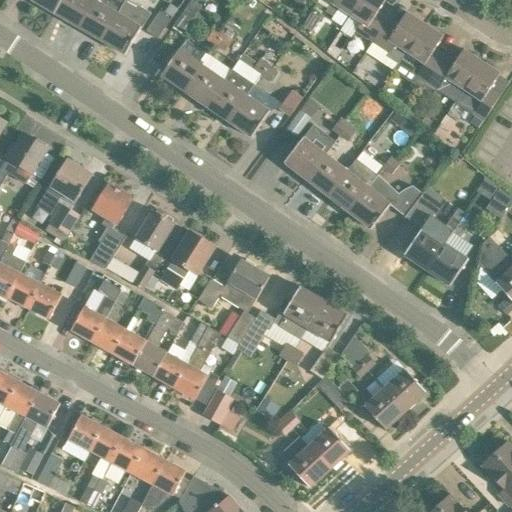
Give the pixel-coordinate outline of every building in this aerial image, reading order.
[(31,0),(55,14),(63,0),(31,0)] [(78,28),(95,1),(94,0),(63,0),(55,14),(78,28)] [(102,42),(118,14),(124,4),(116,0),(94,0),(95,1),(78,28),(102,42)] [(126,0),(124,4),(118,14),(102,42),(126,56),(142,28),(151,13),(127,0),(126,0)] [(339,9),(350,16),(360,0),(334,0),(326,13),(333,18),(339,9)] [(355,32),(373,43),(388,20),(378,13),(386,0),(360,0),(350,16),(361,23),(355,32)] [(202,8),(191,1),(173,28),(183,35),(202,8)] [(170,19),(159,12),(146,32),(156,39),(170,19)] [(398,27),(388,20),(373,43),(389,54),(387,57),(399,65),(401,62),(425,25),(407,13),(398,27)] [(427,85),(445,57),(435,51),(444,37),(425,25),(401,62),(419,74),(414,82),(424,89),(427,85)] [(216,46),(223,35),(215,29),(207,40),(216,46)] [(232,41),(224,36),(223,35),(216,46),(224,52),(232,41)] [(184,92),(202,66),(179,50),(161,77),(184,92)] [(458,99),(464,91),(482,63),(464,51),(455,64),(445,57),(427,85),(438,92),(440,88),(458,99)] [(261,77),(269,66),(260,60),(253,71),(261,77)] [(500,74),(482,63),(464,91),(458,99),(476,111),(473,115),(484,122),(502,95),(492,88),(500,74)] [(207,108),(225,81),(202,66),(184,92),(207,108)] [(277,72),(269,66),(261,77),(269,83),(277,72)] [(229,123),(247,97),(254,86),(232,71),(225,81),(207,108),(229,123)] [(302,98),(292,91),(279,110),(289,116),(302,98)] [(252,139),(270,112),(247,97),(229,123),(252,139)] [(418,129),(398,113),(392,121),(412,137),(418,129)] [(340,136),(349,125),(341,119),(332,130),(340,136)] [(357,132),(349,125),(340,136),(349,142),(357,132)] [(14,146),(8,157),(1,152),(0,153),(0,187),(8,174),(26,184),(32,175),(48,149),(46,148),(47,146),(37,139),(36,141),(25,134),(17,147),(14,146)] [(306,181),(326,155),(304,138),(284,164),(306,181)] [(347,172),(326,155),(306,181),(328,197),(347,172)] [(392,159),(385,169),(384,170),(392,176),(400,165),(392,159)] [(74,207),(93,176),(67,160),(38,208),(51,216),(62,199),(74,207)] [(328,197),(350,214),(369,188),(378,177),(356,161),(347,172),(328,197)] [(390,206),(406,218),(424,195),(413,187),(405,191),(399,196),(378,176),(378,177),(369,188),(350,214),(372,231),(390,206)] [(94,210),(117,225),(133,200),(109,185),(94,210)] [(406,218),(422,229),(423,229),(443,199),(429,188),(424,195),(406,218)] [(503,221),(508,212),(511,205),(511,199),(500,190),(486,210),(503,221)] [(48,223),(50,224),(45,231),(63,242),(80,217),(61,205),(48,223)] [(459,225),(466,214),(458,208),(450,219),(459,225)] [(154,211),(136,239),(158,253),(176,225),(154,211)] [(466,214),(459,225),(467,231),(475,219),(466,214)] [(0,263),(20,223),(13,220),(7,231),(2,243),(0,241),(0,263)] [(35,231),(20,223),(0,263),(0,294),(8,299),(20,275),(26,263),(12,256),(22,238),(30,239),(35,231)] [(127,237),(115,229),(109,225),(98,242),(100,244),(89,261),(106,270),(127,237)] [(427,271),(445,245),(423,229),(422,229),(404,256),(427,271)] [(498,231),(490,238),(500,247),(507,241),(498,231)] [(190,271),(197,275),(214,247),(191,232),(173,260),(173,261),(161,280),(178,290),(190,271)] [(511,260),(500,247),(490,238),(483,244),(479,265),(496,284),(511,301),(511,260)] [(468,260),(445,245),(427,271),(450,287),(468,260)] [(48,251),(43,263),(50,267),(55,255),(48,251)] [(64,260),(55,255),(50,267),(58,271),(64,260)] [(243,304),(246,306),(228,338),(241,346),(257,319),(249,314),(257,299),(258,299),(270,278),(241,261),(225,288),(212,280),(198,302),(212,311),(220,297),(241,308),(243,304)] [(86,268),(77,263),(66,283),(75,288),(86,268)] [(144,291),(155,272),(145,266),(133,285),(144,291)] [(29,309),(41,285),(20,275),(8,299),(29,309)] [(97,292),(115,302),(122,291),(115,287),(116,286),(104,279),(97,292)] [(62,296),(41,285),(29,309),(50,320),(62,296)] [(261,311),(257,319),(241,346),(238,351),(251,359),(268,331),(269,332),(274,324),(279,327),(279,328),(300,341),(308,329),(324,302),(300,287),(284,315),(280,313),(276,320),(261,311)] [(129,295),(122,291),(115,302),(123,306),(129,295)] [(155,325),(156,325),(164,312),(165,310),(144,298),(138,309),(149,315),(147,319),(156,324),(155,325)] [(324,302),(308,329),(331,343),(348,316),(324,302)] [(71,331),(92,343),(106,319),(85,307),(71,331)] [(164,312),(156,325),(147,342),(133,366),(154,378),(167,354),(157,348),(168,330),(177,334),(183,323),(164,312)] [(92,343),(113,354),(126,331),(106,319),(92,343)] [(191,343),(198,347),(209,328),(202,324),(191,343)] [(209,328),(198,347),(188,365),(174,389),(195,401),(196,400),(208,407),(218,389),(215,387),(220,378),(211,373),(209,377),(199,371),(220,334),(209,328)] [(126,331),(113,354),(133,366),(147,342),(126,331)] [(341,356),(352,368),(359,361),(368,371),(376,364),(367,355),(369,353),(354,337),(341,356)] [(288,361),(295,349),(287,344),(280,356),(288,361)] [(340,356),(327,348),(311,371),(323,379),(340,356)] [(304,354),(295,349),(288,361),(297,366),(304,354)] [(174,389),(188,365),(167,354),(154,378),(174,389)] [(368,371),(359,361),(352,368),(361,378),(368,371)] [(405,370),(385,388),(407,412),(427,393),(405,370)] [(19,383),(0,372),(0,403),(6,406),(19,383)] [(318,387),(328,397),(341,411),(350,403),(327,379),(318,387)] [(385,388),(384,389),(377,381),(367,389),(374,398),(365,407),(386,431),(407,412),(385,388)] [(4,442),(11,446),(39,394),(19,383),(6,406),(16,412),(7,430),(10,431),(4,442)] [(235,400),(218,389),(208,407),(203,416),(220,426),(235,400)] [(60,405),(39,394),(11,446),(22,452),(28,441),(27,440),(36,423),(48,429),(60,405)] [(332,420),(341,411),(328,397),(318,406),(332,420)] [(284,419),(293,429),(300,422),(291,412),(284,419)] [(90,451),(103,427),(82,416),(69,440),(90,451)] [(293,429),(284,419),(276,426),(285,436),(293,429)] [(103,427),(90,451),(110,462),(123,438),(103,427)] [(330,428),(326,431),(309,447),(331,470),(351,451),(330,428)] [(331,470),(309,447),(300,437),(280,455),(310,489),(331,470)] [(131,474),(144,450),(123,438),(110,462),(131,474)] [(511,447),(507,442),(494,454),(511,473),(511,447)] [(144,450),(131,474),(152,485),(165,461),(144,450)] [(64,460),(51,454),(36,482),(66,496),(72,484),(56,476),(64,460)] [(511,511),(511,473),(494,454),(481,466),(504,490),(499,495),(510,507),(511,504),(511,511)] [(186,472),(173,465),(165,461),(152,485),(144,503),(142,506),(153,511),(174,496),(181,500),(191,482),(183,478),(186,472)] [(95,492),(101,480),(93,476),(79,502),(87,506),(95,492)] [(194,477),(191,482),(181,500),(179,503),(184,511),(243,511),(240,508),(239,508),(229,497),(194,477)] [(101,480),(95,492),(102,496),(108,484),(101,480)] [(24,484),(17,500),(12,511),(21,511),(32,487),(24,484)] [(45,493),(36,489),(32,500),(41,503),(45,493)] [(466,511),(450,495),(437,507),(442,511),(466,511)] [(63,511),(67,504),(55,499),(49,511),(63,511)]
